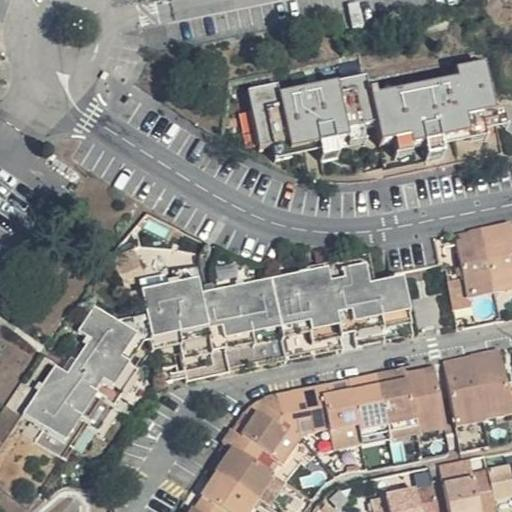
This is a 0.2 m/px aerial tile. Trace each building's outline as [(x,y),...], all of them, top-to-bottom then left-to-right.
[(382,103),(387,131),(391,152),(406,149),(421,146),(423,154),(437,152),(452,149),(452,152),(485,146),(482,131),(495,129),(495,133),(511,129),(511,113),(503,115),(501,106),(495,70),(469,75),(471,85),(382,103)] [(387,131),(382,103),(378,82),(289,101),(287,90),(258,97),(269,155),(285,152),(299,149),(302,164),(333,158),(332,150),(345,148),(360,145),(358,137),(372,134),(387,131)] [(495,133),(495,129),(482,131),(485,146),(497,143),(495,133)] [(375,148),(372,134),(358,137),(360,145),(361,151),(375,148)] [(423,154),(421,146),(406,149),(409,164),(425,161),(423,154)] [(348,161),(345,148),(332,150),(333,158),(334,163),(348,161)] [(302,164),(299,149),(285,152),(288,167),(302,164)] [(452,152),(452,149),(437,152),(439,167),(455,163),(452,152)] [(483,232),(486,250),(511,245),(511,232),(510,222),(498,224),(499,230),(483,232)] [(458,256),(486,250),(483,232),(470,235),(469,230),(464,231),(453,233),(458,256)] [(511,245),(486,250),(494,288),(505,286),(506,291),(511,290),(511,245)] [(476,291),(494,288),(486,250),(458,256),(460,266),(444,268),(448,288),(461,286),(464,298),(477,297),(476,291)] [(398,294),(393,266),(311,281),(311,287),(214,305),(210,290),(151,301),(156,327),(124,334),(104,321),(32,429),(48,440),(40,453),(68,471),(76,476),(99,442),(157,358),(162,358),(168,392),(423,341),(413,291),(398,294)] [(461,286),(448,288),(450,301),(464,298),(461,286)] [(488,365),(473,368),(484,417),(484,418),(498,415),(499,420),(511,416),(511,387),(510,388),(502,355),(486,359),(488,365)] [(486,359),(472,361),(473,368),(488,365),(486,359)] [(472,361),(445,367),(447,379),(461,377),(460,370),(473,368),(472,361)] [(405,368),(390,371),(393,384),(408,381),(406,374),(405,368)] [(456,421),(484,417),(473,368),(460,370),(461,377),(447,379),(456,421)] [(390,371),(378,374),(389,431),(417,425),(408,381),(393,384),(390,371)] [(408,381),(417,425),(446,420),(436,373),(422,375),(421,371),(406,374),(408,381)] [(352,392),(360,428),(361,436),(389,431),(378,374),(365,376),(367,388),(352,392)] [(365,376),(350,379),(352,392),(367,388),(365,376)] [(350,379),(331,383),(334,396),(352,392),(350,379)] [(360,428),(352,392),(334,396),(331,383),(294,391),(297,415),(299,432),(301,433),(315,431),(331,428),(332,433),(360,428)] [(294,391),(279,394),(284,417),(297,415),(294,391)] [(234,428),(225,442),(233,447),(261,466),(270,453),(273,455),(283,463),(301,433),(299,432),(297,415),(284,417),(279,394),(254,399),(250,405),(259,411),(244,434),(234,428)] [(259,411),(250,405),(234,428),(244,434),(259,411)] [(214,469),(218,472),(256,497),(266,483),(270,484),(276,476),(261,466),(233,447),(224,462),(220,459),(214,469)] [(273,455),(270,453),(261,466),(276,476),(283,463),(273,455)] [(511,466),(486,471),(487,478),(492,504),(511,500),(511,466)] [(210,511),(250,511),(248,509),(256,497),(218,472),(203,494),(216,503),(210,511)] [(485,511),(493,511),(492,504),(487,478),(443,487),(448,511),(485,511)] [(437,511),(434,488),(375,499),(376,511),(437,511)] [(203,494),(194,508),(200,511),(210,511),(216,503),(203,494)]
